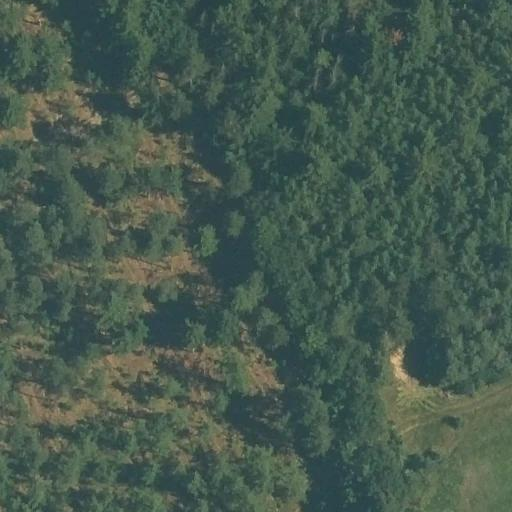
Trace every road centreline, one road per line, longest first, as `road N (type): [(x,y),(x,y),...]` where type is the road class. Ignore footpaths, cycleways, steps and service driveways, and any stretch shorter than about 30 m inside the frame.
road 1 (track): [(124,0),(309,429),(330,495),(317,511)]
road 2 (track): [(511,351),(379,511)]
road 3 (track): [(0,165),(167,99)]
